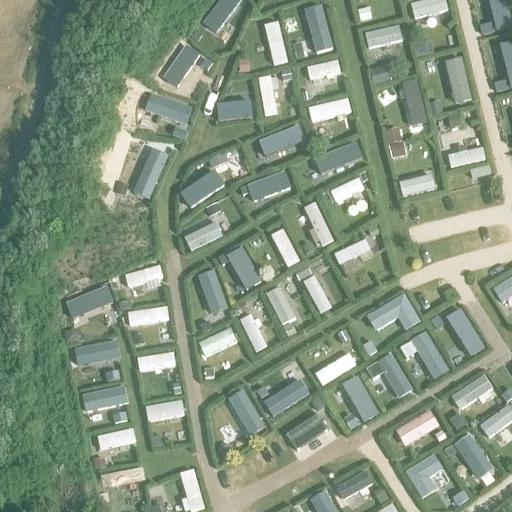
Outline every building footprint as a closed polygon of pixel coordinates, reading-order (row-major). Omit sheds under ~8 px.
[(238,0),(223,0),(206,25),(217,32),(238,0)] [(443,2),(411,10),(414,23),(447,15),(443,2)] [(368,10),(357,13),(360,24),(371,21),(368,10)] [(291,20),(282,23),(286,35),(295,33),(291,20)] [(287,67),(277,28),(263,31),(273,71),(287,67)] [(317,29),(304,33),(311,59),(323,56),(317,29)] [(398,32),(364,39),(368,54),(401,46),(398,32)] [(195,33),(190,40),(194,43),(196,44),(201,36),(195,33)] [(422,46),(414,48),(416,60),(425,58),(422,46)] [(189,53),(164,84),(174,93),(200,62),(189,53)] [(243,62),(239,62),(239,65),(240,75),(249,74),(248,62),(243,62)] [(472,106),(461,64),(443,69),(454,111),(472,106)] [(337,66),(306,73),(309,85),(340,78),(337,66)] [(387,70),(371,73),(374,89),(390,85),(387,70)] [(290,73),(280,74),(282,84),(292,83),(290,73)] [(257,84),(264,122),(276,120),(270,81),(257,84)] [(426,129),(416,86),(402,89),(412,132),(426,129)] [(309,94),(301,96),(303,104),(311,102),(309,94)] [(168,106),(155,102),(145,134),(159,138),(168,106)] [(347,105),(308,114),(311,128),(350,119),(347,105)] [(440,105),(428,108),(430,119),(442,116),(440,105)] [(250,111),(219,114),(220,126),(251,124),(250,111)] [(458,117),(447,120),(450,132),(461,130),(458,117)] [(176,129),(173,138),(185,142),(188,134),(176,129)] [(398,132),(385,136),(388,149),(401,146),(398,132)] [(327,138),(316,141),(318,149),(329,146),(327,138)] [(301,143),(270,156),(276,170),(307,157),(301,143)] [(403,147),(388,150),(391,163),(406,159),(403,147)] [(447,161),(450,173),(485,166),(482,153),(447,161)] [(152,159),(139,154),(129,186),(143,190),(152,159)] [(223,155),(208,162),(212,171),(227,164),(223,155)] [(360,156),(330,167),(334,178),(364,167),(360,156)] [(488,168),(469,173),(471,181),(490,177),(488,168)] [(366,174),(359,178),(362,185),(369,182),(366,174)] [(399,188),(403,203),(435,196),(432,181),(399,188)] [(210,183),(179,204),(187,216),(219,195),(210,183)] [(260,184),(237,196),(242,207),(266,194),(260,184)] [(359,184),(330,197),(335,209),(364,196),(359,184)] [(118,186),(114,196),(125,199),(128,189),(118,186)] [(217,206),(207,211),(210,219),(221,214),(217,206)] [(315,209),(303,214),(321,253),(333,247),(315,209)] [(376,228),(367,232),(371,240),(379,236),(376,228)] [(215,229),(184,243),(191,257),(221,242),(215,229)] [(299,267),(282,235),(270,242),(287,274),(299,267)] [(365,245),(333,260),(338,271),(370,256),(365,245)] [(307,246),(300,250),(305,258),(312,254),(307,246)] [(260,287),(243,256),(232,262),(249,293),(260,287)] [(306,269),(293,276),(297,285),(310,278),(306,269)] [(276,270),(268,275),(272,282),(280,277),(276,270)] [(159,271),(125,279),(127,292),(162,284),(159,271)] [(227,313),(214,280),(201,284),(214,318),(227,313)] [(315,282),(303,288),(320,319),(331,313),(315,282)] [(511,284),(503,290),(509,300),(511,298),(511,284)] [(106,292),(69,307),(74,321),(112,305),(106,292)] [(294,324),(278,293),(265,301),(281,331),(294,324)] [(131,303),(120,305),(121,313),(132,311),(131,303)] [(245,305),(233,311),(236,318),(248,312),(245,305)] [(166,313),(127,319),(129,331),(168,325),(166,313)] [(387,323),(380,313),(358,327),(364,338),(387,323)] [(485,355),(461,317),(451,324),(474,361),(485,355)] [(251,320),(239,326),(255,359),(267,353),(251,320)] [(208,325),(199,329),(202,335),(211,332),(208,325)] [(290,326),(283,330),(289,340),(296,335),(290,326)] [(77,333),(64,335),(66,347),(79,345),(77,333)] [(345,333),(337,337),(342,346),(349,342),(345,333)] [(198,350),(204,363),(236,348),(230,335),(198,350)] [(143,338),(134,340),(135,347),(135,349),(144,348),(143,338)] [(371,344),(363,348),(368,358),(376,353),(371,344)] [(434,354),(427,344),(407,357),(414,367),(434,354)] [(117,347),(80,355),(83,366),(119,359),(117,347)] [(172,359),(137,364),(138,377),(174,372),(172,359)] [(349,360),(314,380),(321,392),(356,371),(349,360)] [(311,396),(295,368),(284,375),(300,403),(311,396)] [(395,369),(370,383),(377,394),(401,380),(395,369)] [(214,373),(205,373),(205,381),(214,381),(214,373)] [(118,374),(105,376),(107,385),(119,382),(118,374)] [(491,393),(483,381),(450,403),(458,415),(491,393)] [(179,387),(172,388),(174,398),(181,397),(179,387)] [(358,388),(330,406),(336,416),(365,398),(358,388)] [(262,390),(256,394),(260,401),(267,397),(262,390)] [(511,395),(510,392),(501,399),(506,406),(511,401),(511,395)] [(124,407),(122,395),(89,399),(91,412),(124,407)] [(260,428),(240,396),(227,404),(247,436),(260,428)] [(319,399),(310,404),(316,413),(325,408),(319,399)] [(181,407),(145,413),(147,427),(183,422),(181,407)] [(511,417),(507,411),(479,432),(488,444),(511,426),(511,417)] [(125,415),(112,418),(114,426),(127,424),(125,415)] [(459,415),(449,423),(456,433),(466,426),(459,415)] [(318,417),(286,438),(296,453),(328,432),(318,417)] [(350,417),(343,421),(349,432),(356,428),(350,417)] [(384,440),(395,457),(422,441),(410,423),(384,440)] [(441,433),(434,437),(438,445),(446,440),(441,433)] [(132,435),(96,443),(99,456),(135,448),(132,435)] [(160,439),(152,440),(153,450),(162,449),(160,439)] [(469,439),(444,456),(451,466),(476,449),(469,439)] [(435,460),(405,479),(422,507),(437,498),(429,484),(444,475),(435,460)] [(104,461),(93,463),(95,473),(106,471),(104,461)] [(143,475),(99,483),(102,496),(145,488),(143,475)] [(203,511),(193,476),(179,480),(187,511),(203,511)] [(365,478),(336,494),(343,507),(372,491),(365,478)] [(383,494),(375,499),(380,508),(388,503),(383,494)] [(464,494),(453,501),(458,509),(469,502),(464,494)] [(333,511),(325,497),(315,503),(320,511),(333,511)]
